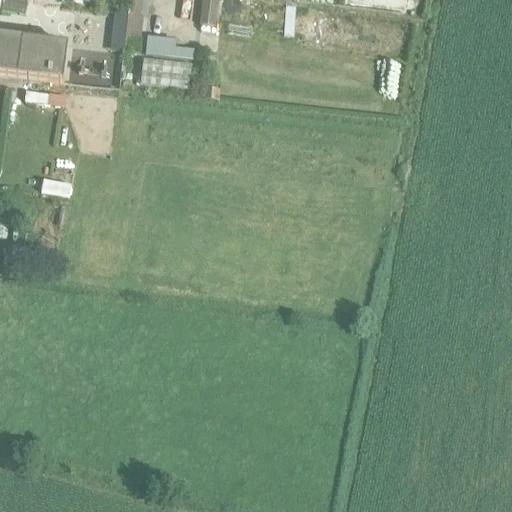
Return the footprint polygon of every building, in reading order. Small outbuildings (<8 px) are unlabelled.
[(3,0),(1,14),(25,18),(27,0),(3,0)] [(126,41),(124,55),(139,58),(143,17),(147,18),(149,0),(131,0),(129,17),(126,41)] [(202,0),(200,28),(216,30),(218,0),(202,0)] [(74,13),(69,48),(105,54),(110,18),(74,13)] [(114,15),(110,54),(124,55),(126,41),(129,17),(114,15)] [(0,77),(27,81),(64,86),(64,85),(68,48),(0,39),(0,77)] [(147,40),(146,58),(192,63),(193,52),(174,50),(175,43),(147,40)] [(134,62),(122,62),(123,84),(135,83),(134,62)] [(144,62),(141,88),(189,93),(191,67),(144,62)] [(205,90),(204,101),(220,103),(221,92),(205,90)] [(26,96),(25,104),(65,111),(67,100),(50,97),(50,99),(26,96)] [(69,200),(71,182),(42,179),(40,196),(69,200)]
